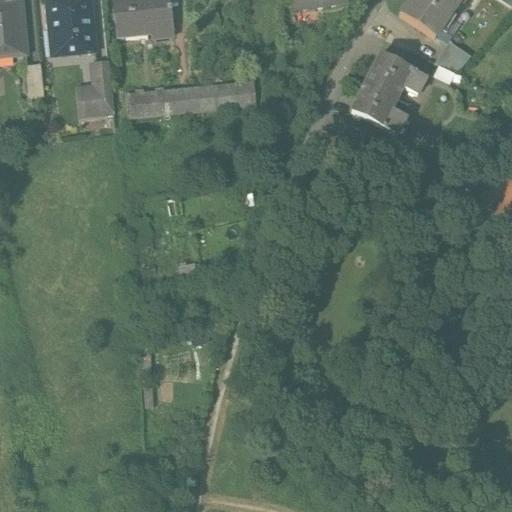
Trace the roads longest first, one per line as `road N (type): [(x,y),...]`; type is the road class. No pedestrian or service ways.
road 1 (track): [(198,511),(222,390),(319,131)]
road 2 (residential): [(319,131),(376,0)]
